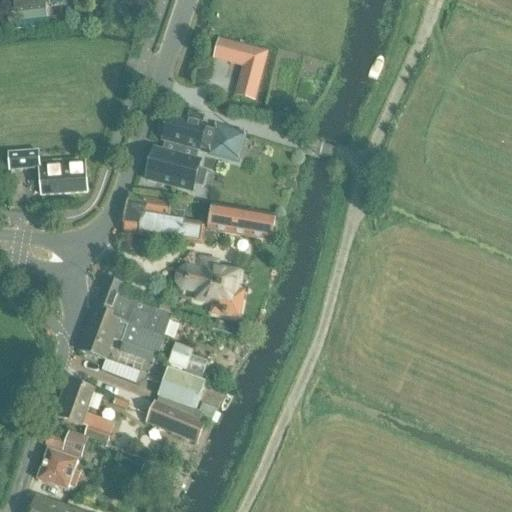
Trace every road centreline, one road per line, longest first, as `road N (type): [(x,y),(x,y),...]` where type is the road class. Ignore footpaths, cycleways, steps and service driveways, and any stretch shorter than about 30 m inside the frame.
road 1 (unclassified): [(89,242),(113,207),(183,0)]
road 2 (unclassified): [(11,511),(68,344),(70,276)]
